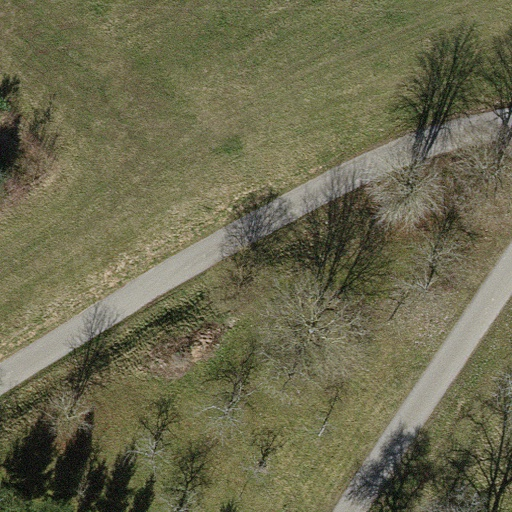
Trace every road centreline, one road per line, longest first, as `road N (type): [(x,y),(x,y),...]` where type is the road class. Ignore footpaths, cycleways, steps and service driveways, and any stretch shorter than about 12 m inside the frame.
road 1 (track): [(0,382),(314,193),(406,149),(511,121)]
road 2 (track): [(349,511),(511,270)]
